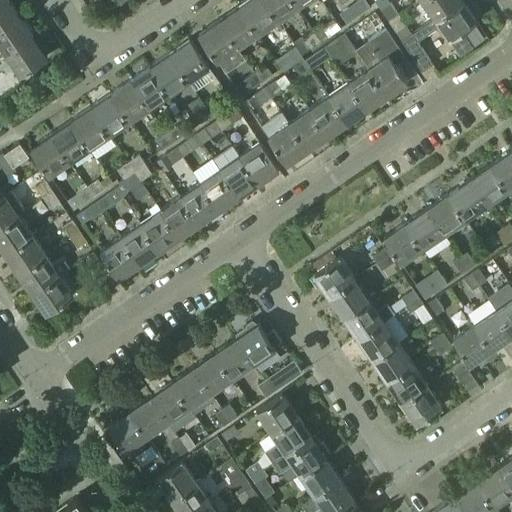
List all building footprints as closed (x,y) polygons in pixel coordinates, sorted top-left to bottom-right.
[(0,0),(0,27),(20,13),(11,0),(0,0)] [(263,0),(244,0),(238,4),(257,32),(277,19),(263,0)] [(297,5),(293,0),(263,0),(277,19),(297,5)] [(370,5),(366,0),(353,0),(352,1),(359,12),(370,5)] [(463,0),(457,0),(434,16),(402,38),(409,48),(418,41),(417,39),(440,24),(448,36),(476,18),(463,0)] [(423,0),(434,16),(457,0),(423,0)] [(388,17),(397,11),(391,1),(381,7),(388,17)] [(237,46),(257,32),(238,4),(218,18),(237,46)] [(405,22),(397,11),(388,17),(396,29),(405,22)] [(0,27),(0,43),(6,52),(33,33),(20,13),(0,27)] [(218,18),(198,32),(217,60),(237,46),(218,18)] [(325,22),(314,30),(320,39),(332,31),(325,22)] [(406,80),(397,68),(399,66),(397,63),(395,64),(390,57),(402,49),(386,26),(367,39),(380,57),(367,66),(386,94),(406,80)] [(309,47),(320,39),(314,30),(303,37),(301,35),(292,41),(295,45),(300,53),(309,47)] [(335,37),(324,45),(330,55),(351,40),(344,31),(335,37)] [(47,53),(33,33),(6,52),(19,72),(47,53)] [(192,85),(213,71),(190,37),(169,51),(188,79),(192,85)] [(432,62),(418,41),(409,48),(423,68),(432,62)] [(302,55),(300,53),(295,45),(286,51),(293,62),(302,55)] [(319,62),(330,55),(324,45),(313,52),(319,62)] [(168,92),(188,79),(169,51),(149,65),(168,92)] [(293,62),(295,65),(300,73),(309,66),(302,55),(293,62)] [(265,63),(254,71),(261,80),(272,73),(265,63)] [(148,106),(168,92),(149,65),(129,78),(148,106)] [(366,108),(386,94),(367,66),(347,80),(366,108)] [(251,87),(261,80),(254,71),(245,77),(251,87)] [(128,120),(148,106),(129,78),(110,92),(128,120)] [(276,78),(265,86),(271,95),(282,88),(276,78)] [(347,80),(327,93),(346,121),(366,108),(347,80)] [(260,103),(271,95),(265,86),(254,93),(260,103)] [(110,92),(90,106),(109,133),(128,120),(110,92)] [(327,135),(346,121),(327,93),(308,107),(327,135)] [(216,97),(205,104),(211,114),(222,106),(216,97)] [(211,114),(205,104),(194,112),(200,121),(211,114)] [(90,146),(109,133),(90,106),(71,118),(90,146)] [(308,107),(288,120),(307,148),(327,135),(308,107)] [(280,109),(261,123),(287,161),(307,148),(288,120),(280,109)] [(227,111),(215,119),(222,129),(234,121),(227,111)] [(71,118),(50,133),(69,160),(90,146),(71,118)] [(211,137),(222,129),(215,119),(204,127),(211,137)] [(177,124),(166,132),(172,141),(183,133),(177,124)] [(155,139),(161,148),(172,141),(166,132),(155,139)] [(50,174),(69,160),(50,133),(31,146),(50,174)] [(187,138),(176,146),(183,156),(193,148),(187,138)] [(260,139),(238,154),(257,181),(278,167),(260,139)] [(14,166),(30,155),(20,141),(4,152),(14,166)] [(171,163),(183,156),(176,146),(164,153),(171,163)] [(511,148),(491,162),(508,187),(511,193),(511,148)] [(14,166),(4,152),(3,153),(2,150),(0,151),(0,197),(5,193),(10,190),(1,178),(15,169),(13,166),(14,166)] [(139,153),(128,160),(135,170),(145,162),(139,153)] [(238,195),(257,181),(238,154),(219,167),(238,195)] [(118,168),(122,175),(124,177),(135,170),(128,160),(118,168)] [(152,172),(147,165),(145,162),(135,170),(141,180),(152,172)] [(487,201),(508,187),(491,162),(469,177),(487,201)] [(219,167),(199,181),(218,208),(238,195),(219,167)] [(141,180),(135,170),(124,177),(131,187),(141,180)] [(105,187),(98,177),(86,185),(93,195),(105,187)] [(466,216),(487,201),(469,177),(448,191),(466,216)] [(35,185),(44,197),(53,190),(45,178),(35,185)] [(198,222),(218,208),(199,181),(179,194),(198,222)] [(73,208),(93,195),(86,185),(76,192),(67,199),(73,208)] [(117,186),(97,200),(103,210),(123,196),(117,186)] [(53,190),(44,197),(50,206),(60,200),(53,190)] [(444,231),(466,216),(448,191),(427,206),(444,231)] [(0,226),(19,213),(5,193),(0,197),(0,226)] [(179,194),(160,208),(179,235),(198,222),(179,194)] [(93,217),(103,210),(97,200),(86,207),(93,217)] [(422,245),(444,231),(427,206),(405,221),(422,245)] [(159,249),(179,235),(160,208),(140,221),(159,249)] [(0,226),(0,244),(5,252),(32,233),(19,213),(0,226)] [(63,225),(70,236),(80,229),(73,219),(63,225)] [(140,221),(120,235),(139,262),(159,249),(140,221)] [(401,260),(422,245),(405,221),(384,235),(401,260)] [(511,224),(510,221),(503,225),(511,238),(511,237),(511,224)] [(504,243),(511,238),(503,225),(495,230),(504,243)] [(80,229),(70,236),(78,247),(87,240),(80,229)] [(46,253),(32,233),(5,252),(18,271),(46,253)] [(119,276),(139,262),(120,235),(100,248),(119,276)] [(389,252),(385,246),(372,254),(377,261),(389,252)] [(114,279),(94,250),(87,255),(93,263),(90,265),(104,286),(114,279)] [(467,250),(460,254),(469,267),(476,263),(467,250)] [(394,260),(389,252),(377,261),(382,268),(394,260)] [(53,263),(46,253),(18,271),(32,291),(59,273),(70,266),(63,256),(53,263)] [(330,293),(355,276),(340,253),(314,271),(330,293)] [(461,272),(469,267),(460,254),(453,260),(461,272)] [(478,266),(472,270),(480,283),(487,279),(478,266)] [(472,270),(464,276),(473,289),(480,283),(472,270)] [(426,276),(417,283),(426,296),(448,282),(440,271),(434,275),(426,276)] [(73,293),(59,273),(32,291),(46,312),(73,293)] [(369,297),(355,276),(330,293),(344,314),(369,297)] [(511,330),(511,284),(510,282),(496,291),(504,302),(496,307),(511,330)] [(419,295),(414,288),(401,296),(406,304),(419,295)] [(423,302),(419,295),(406,304),(411,310),(423,302)] [(428,300),(437,313),(444,308),(436,295),(428,300)] [(344,314),(359,336),(384,318),(395,311),(389,302),(378,310),(369,297),(344,314)] [(492,347),(511,333),(511,330),(496,307),(475,322),(492,347)] [(282,340),(274,328),(267,333),(258,320),(257,321),(253,318),(246,323),(247,328),(237,335),(254,361),(276,346),(275,345),(282,340)] [(398,339),(384,318),(359,336),(373,357),(398,339)] [(470,362),(492,347),(475,322),(453,336),(470,362)] [(448,337),(443,330),(430,339),(435,346),(448,337)] [(233,375),(254,361),(237,335),(215,349),(233,375)] [(452,345),(448,337),(435,346),(440,353),(452,345)] [(373,357),(387,378),(413,361),(398,339),(373,357)] [(215,349),(194,364),(211,390),(233,375),(215,349)] [(294,358),(266,377),(274,390),(302,370),(294,358)] [(480,385),(462,359),(452,366),(470,392),(480,385)] [(427,382),(413,361),(387,378),(397,393),(402,399),(427,382)] [(190,404),(211,390),(194,364),(173,379),(182,393),(190,404)] [(266,377),(258,383),(267,395),(274,390),(266,377)] [(151,393),(169,419),(190,404),(182,393),(173,379),(151,393)] [(427,382),(402,399),(416,421),(442,403),(427,382)] [(297,412),(282,390),(257,407),(272,430),(297,412)] [(169,419),(151,393),(130,408),(148,433),(169,419)] [(222,406),(231,419),(238,414),(230,401),(222,406)] [(224,423),(231,419),(222,406),(216,411),(224,423)] [(106,435),(113,445),(120,440),(126,448),(148,433),(130,408),(109,423),(114,430),(106,435)] [(286,450),(311,433),(297,412),(272,430),(279,440),(266,449),(272,459),(286,450)] [(227,439),(239,431),(234,423),(222,431),(227,439)] [(180,435),(189,448),(196,443),(187,430),(180,435)] [(326,454),(311,433),(286,450),(272,459),(280,471),(294,461),(301,472),(326,454)] [(210,449),(223,441),(218,434),(205,442),(210,449)] [(181,453),(189,448),(180,435),(173,440),(181,453)] [(258,459),(246,467),(251,474),(263,466),(272,459),(266,449),(258,459)] [(140,465),(147,476),(167,462),(160,452),(140,465)] [(341,476),(326,454),(301,472),(315,493),(341,476)] [(511,454),(499,464),(511,483),(511,454)] [(198,480),(183,458),(157,475),(173,497),(198,480)] [(494,503),(511,491),(511,483),(499,464),(477,478),(494,503)] [(251,474),(256,482),(268,473),(263,466),(251,474)] [(247,477),(242,469),(230,478),(235,485),(247,477)] [(332,511),(355,497),(341,476),(315,493),(302,502),(308,511),(322,503),(328,511),(332,511)] [(240,492),(252,484),(247,477),(235,485),(240,492)] [(481,511),(494,503),(477,478),(456,493),(468,511),(481,511)] [(195,511),(212,500),(198,480),(173,497),(182,511),(195,511)] [(437,511),(468,511),(456,493),(434,508),(437,511)] [(89,511),(77,494),(62,504),(65,509),(60,511),(89,511)] [(195,511),(219,511),(220,511),(227,506),(220,495),(212,500),(195,511)] [(365,511),(355,497),(332,511),(365,511)] [(275,510),(276,511),(287,511),(292,509),(287,502),(275,510)]
